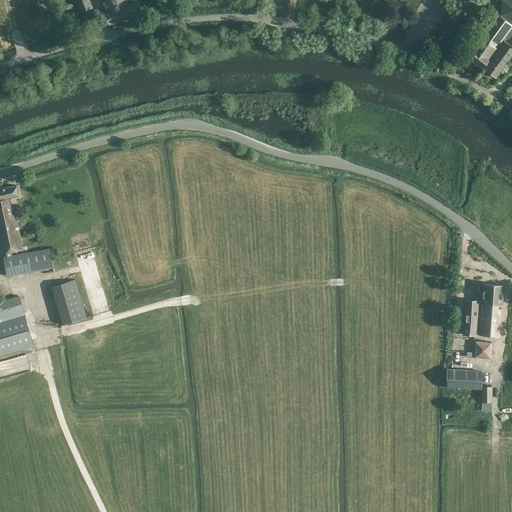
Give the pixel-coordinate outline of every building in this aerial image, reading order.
[(75,0),(80,12),(92,7),(89,0),(75,0)] [(110,24),(112,23),(120,20),(120,21),(130,17),(129,16),(141,11),(136,0),(135,0),(100,0),(103,4),(106,13),(106,14),(110,24)] [(511,25),(497,14),(466,56),(482,68),(491,55),(492,56),(496,51),(494,51),(511,25)] [(511,55),(511,54),(511,49),(503,43),(497,52),(496,51),(492,56),(493,57),(484,70),(495,78),(511,55)] [(0,253),(6,252),(7,257),(4,257),(7,276),(53,268),(50,250),(24,254),(13,256),(12,251),(25,248),(25,246),(22,246),(15,214),(13,214),(9,197),(18,195),(16,185),(0,188),(0,253)] [(63,325),(86,318),(75,279),(52,286),(63,325)] [(502,301),(503,286),(483,284),(481,304),(481,309),(479,336),(499,337),(501,301),(502,301)] [(0,354),(33,345),(19,296),(0,301),(0,354)] [(475,336),(478,301),(465,300),(462,335),(475,336)] [(475,341),(474,358),(491,359),(492,342),(475,341)] [(445,387),(446,387),(480,390),(481,372),(446,369),(445,387)] [(491,402),(492,386),(482,385),(481,401),(491,402)]
